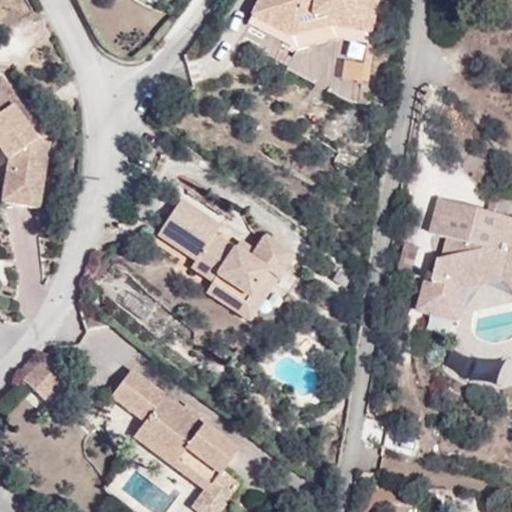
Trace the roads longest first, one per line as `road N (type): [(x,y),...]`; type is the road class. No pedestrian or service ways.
road 1 (residential): [(343,511),(409,0)]
road 2 (unknown): [(199,0),(145,75),(112,93)]
